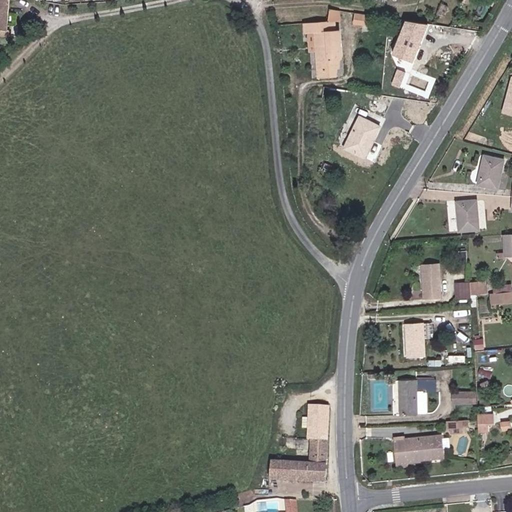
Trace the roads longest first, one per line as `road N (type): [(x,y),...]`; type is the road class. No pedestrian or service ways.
road 1 (residential): [(239,0),(258,16),(264,37),(289,201),(326,262),(357,283)]
road 2 (secondary): [(511,8),(372,240),(357,283)]
road 3 (secondary): [(357,283),(345,362),(349,502)]
road 4 (unclassified): [(349,502),(511,483)]
